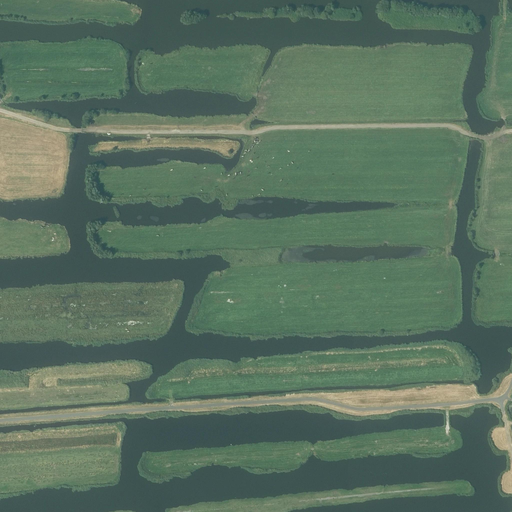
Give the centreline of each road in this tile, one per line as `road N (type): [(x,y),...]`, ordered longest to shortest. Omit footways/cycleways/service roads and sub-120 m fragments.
road 1 (track): [(0,111),(67,130),(445,126),(488,138),(511,130)]
road 2 (unclassified): [(0,420),(300,399),(375,409),(500,398)]
